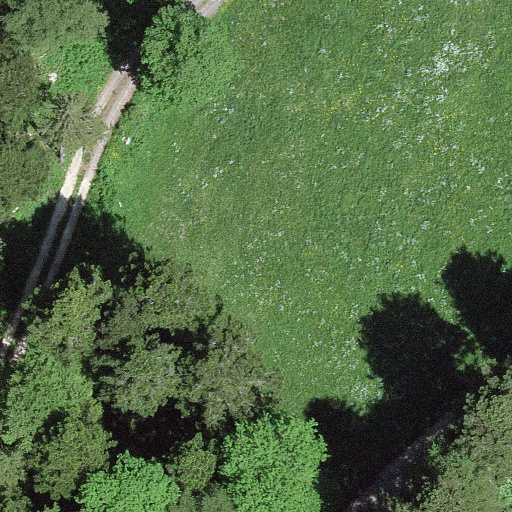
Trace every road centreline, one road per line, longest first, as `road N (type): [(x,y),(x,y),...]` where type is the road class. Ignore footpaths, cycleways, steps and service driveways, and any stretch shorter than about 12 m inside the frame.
road 1 (track): [(180,0),(143,48),(0,343)]
road 2 (unclassified): [(511,337),(323,511)]
